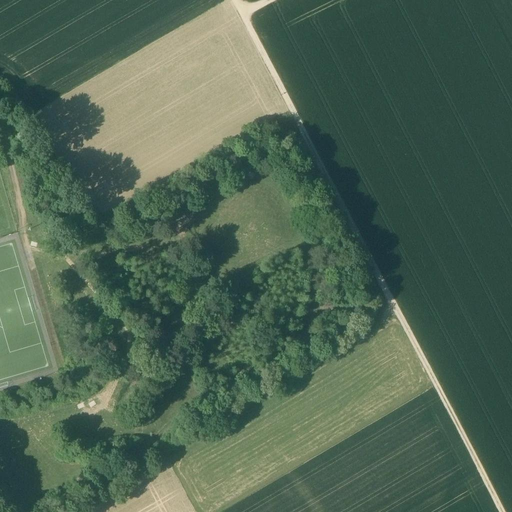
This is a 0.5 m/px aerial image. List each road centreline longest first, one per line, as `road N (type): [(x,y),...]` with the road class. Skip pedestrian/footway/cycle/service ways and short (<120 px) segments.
road 1 (track): [(235,0),(501,511)]
road 2 (track): [(162,459),(400,317)]
